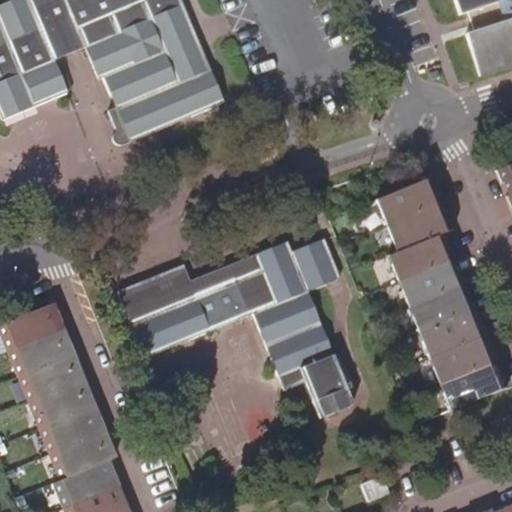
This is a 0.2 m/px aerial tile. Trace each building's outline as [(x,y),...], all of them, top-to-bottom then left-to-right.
[(122,144),(182,120),(222,103),(178,0),(14,0),(0,6),(0,114),(1,114),(3,121),(68,94),(55,63),(88,50),(100,80),(106,79),(119,110),(109,114),(122,144)] [(511,0),(454,0),(462,21),(465,20),(468,19),(473,33),(467,35),(481,77),(511,66),(511,0)] [(511,193),(511,164),(499,170),(496,172),(506,196),(511,193)] [(375,201),(385,226),(444,203),(433,178),(420,183),(375,201)] [(385,226),(396,252),(445,233),(454,229),(444,203),(385,226)] [(387,257),(398,283),(455,259),(445,233),(396,252),(387,257)] [(339,279),(323,241),(292,253),(288,243),(189,282),(183,266),(120,292),(144,356),(251,313),(278,379),(299,371),(318,419),(352,406),(307,292),(339,279)] [(398,283),(408,308),(465,285),(455,259),(398,283)] [(408,308),(418,333),(475,310),(465,285),(408,308)] [(0,324),(0,336),(6,352),(63,329),(53,303),(37,310),(0,324)] [(418,333),(429,359),(486,337),(475,310),(418,333)] [(6,352),(17,378),(74,356),(63,329),(6,352)] [(429,359),(439,385),(496,361),(486,337),(429,359)] [(17,378),(27,403),(84,380),(74,356),(17,378)] [(439,385),(450,411),(453,410),(507,388),(496,361),(439,385)] [(27,403),(37,429),(95,406),(84,380),(27,403)] [(37,429),(48,455),(104,432),(95,406),(37,429)] [(48,456),(58,482),(109,462),(116,459),(104,432),(48,455),(48,456)] [(51,485),(62,511),(119,488),(109,462),(58,482),(51,485)] [(381,474),(359,482),(367,501),(389,493),(386,486),(382,475),(381,474)] [(62,511),(61,511),(128,511),(119,488),(62,511)] [(503,511),(511,511),(511,501),(501,506),(503,511)]
